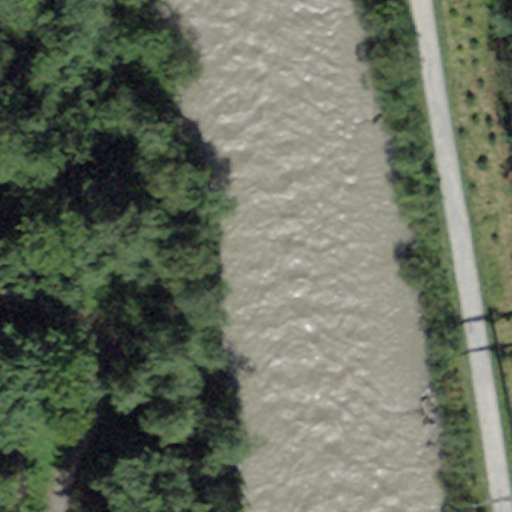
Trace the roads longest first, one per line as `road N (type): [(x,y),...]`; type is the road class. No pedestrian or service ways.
road 1 (track): [(491,511),(398,0)]
road 2 (track): [(132,511),(105,262)]
